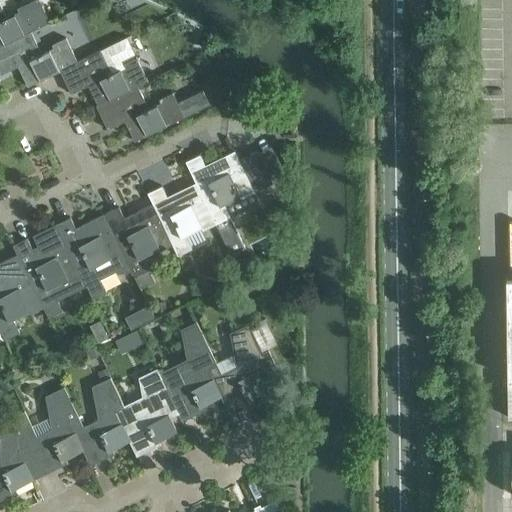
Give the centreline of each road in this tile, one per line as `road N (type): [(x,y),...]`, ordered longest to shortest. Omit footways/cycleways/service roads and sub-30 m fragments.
road 1 (tertiary): [(400,511),(392,0)]
road 2 (residential): [(78,182),(211,124)]
road 3 (residential): [(78,182),(36,95),(0,110)]
